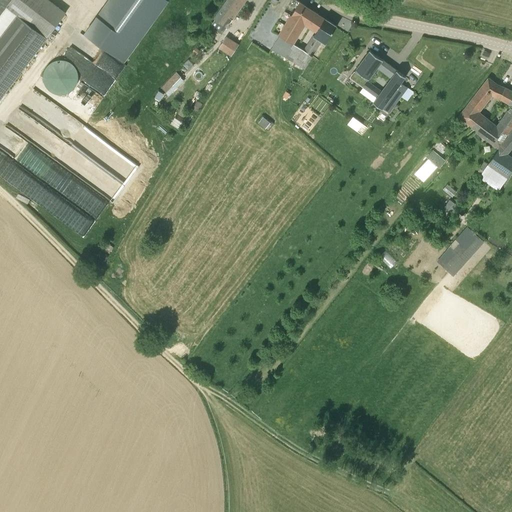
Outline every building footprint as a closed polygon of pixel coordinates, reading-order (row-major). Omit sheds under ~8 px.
[(0,0),(0,98),(65,12),(49,0),(0,0)] [(108,0),(85,33),(125,63),(168,2),(165,0),(108,0)] [(227,0),(214,19),(216,20),(211,26),(221,34),(232,19),(245,0),(227,0)] [(318,14),(300,2),(280,34),(293,43),(307,21),(319,28),(325,18),(318,14)] [(325,18),(319,28),(304,50),(293,43),(280,35),(272,48),(295,62),(292,68),(302,74),(313,56),(313,55),(322,41),(326,43),(337,26),(325,18)] [(233,55),(240,42),(227,34),(220,47),(233,55)] [(491,52),(484,49),(479,57),(486,59),(491,52)] [(370,50),(369,51),(370,51),(356,69),(369,79),(369,78),(377,67),(386,74),(391,66),(370,50)] [(54,95),(81,85),(70,56),(43,66),(54,95)] [(193,65),(188,59),(183,64),(189,69),(193,65)] [(162,86),(171,94),(186,78),(177,70),(162,86)] [(391,78),(382,91),(377,97),(374,101),(373,102),(382,109),(383,108),(387,102),(393,107),(401,96),(408,87),(401,82),(405,77),(406,76),(397,70),(396,70),(397,71),(391,78)] [(505,138),(507,134),(497,127),(489,120),(478,112),(491,94),(498,98),(504,88),(497,85),(488,78),(482,87),(460,116),(499,147),(505,138)] [(370,92),(377,97),(382,91),(368,81),(363,87),(370,92)] [(367,97),(370,92),(363,87),(360,92),(367,97)] [(414,92),(408,87),(401,96),(407,101),(414,92)] [(497,127),(507,134),(511,128),(511,91),(509,90),(504,88),(498,98),(499,98),(503,100),(510,103),(510,104),(509,106),(511,107),(497,127)] [(367,97),(373,102),(374,101),(377,97),(370,92),(367,97)] [(265,129),(270,122),(263,117),(258,123),(265,129)] [(511,130),(499,149),(498,148),(486,166),(483,164),(476,174),(479,176),(479,177),(498,191),(511,171),(511,155),(507,152),(511,146),(511,130)] [(424,181),(438,165),(439,166),(444,161),(442,160),(433,152),(432,150),(427,156),(429,157),(415,174),(424,181)] [(458,205),(449,199),(442,209),(451,215),(458,205)] [(440,256),(441,257),(437,261),(453,276),(457,271),(484,241),(467,226),(440,256)]
